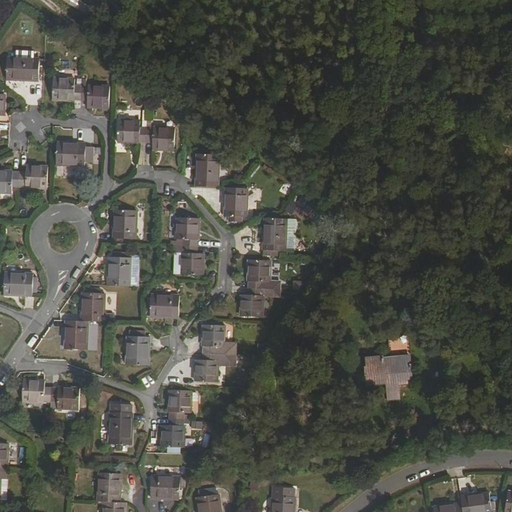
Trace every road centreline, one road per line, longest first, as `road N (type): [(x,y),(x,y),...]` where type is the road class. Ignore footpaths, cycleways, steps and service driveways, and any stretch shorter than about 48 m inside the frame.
road 1 (track): [(44,0),(360,211),(511,357)]
road 2 (residential): [(106,190),(140,176),(181,190),(226,241),(224,291),(216,301)]
road 3 (residential): [(511,459),(441,463),(389,485),(354,511)]
road 4 (residential): [(18,148),(26,124),(100,124),(108,132),(106,190)]
road 5 (residential): [(16,358),(148,401)]
